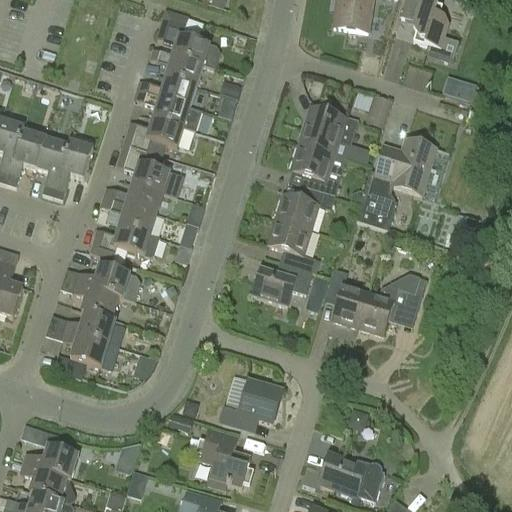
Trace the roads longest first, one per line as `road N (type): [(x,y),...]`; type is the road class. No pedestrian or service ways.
road 1 (residential): [(282,0),(186,336)]
road 2 (residential): [(186,336),(167,381),(137,414),(106,419),(21,397)]
road 3 (residential): [(79,217),(142,17)]
road 4 (track): [(438,454),(511,320)]
road 5 (residential): [(21,397),(66,257)]
road 6 (residential): [(325,373),(281,511)]
road 7 (residential): [(325,373),(378,388),(438,454)]
road 8 (residential): [(186,336),(325,373)]
